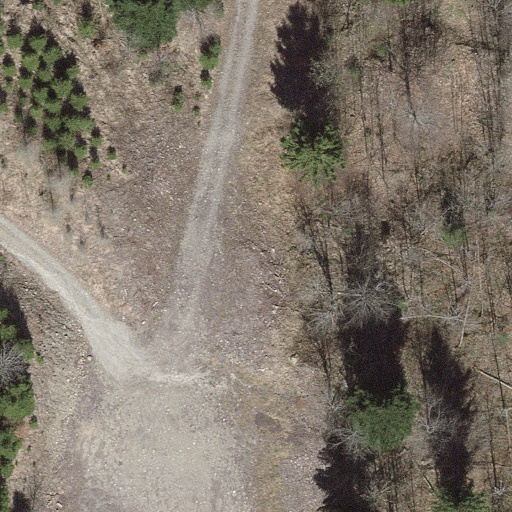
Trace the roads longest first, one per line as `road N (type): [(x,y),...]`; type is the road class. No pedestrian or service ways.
road 1 (track): [(251,0),(223,209),(144,511)]
road 2 (track): [(0,55),(64,64),(149,120),(223,209)]
road 3 (track): [(242,511),(196,313)]
